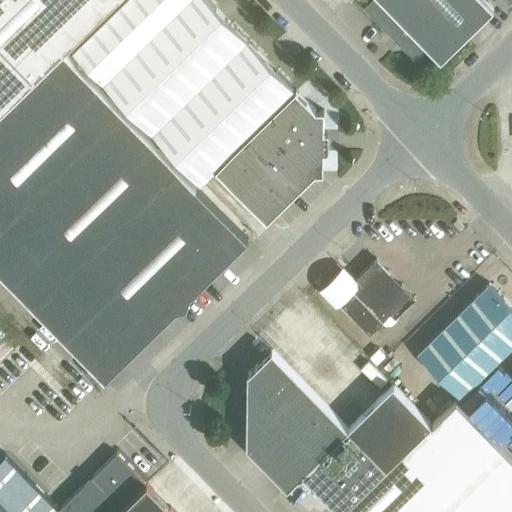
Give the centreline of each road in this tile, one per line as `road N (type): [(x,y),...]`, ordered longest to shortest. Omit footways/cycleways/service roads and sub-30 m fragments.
road 1 (unclassified): [(424,133),(157,414),(184,458),(237,511)]
road 2 (unclassified): [(424,133),(289,0)]
road 3 (unclassified): [(511,232),(424,133)]
road 4 (unclassified): [(511,47),(424,133)]
